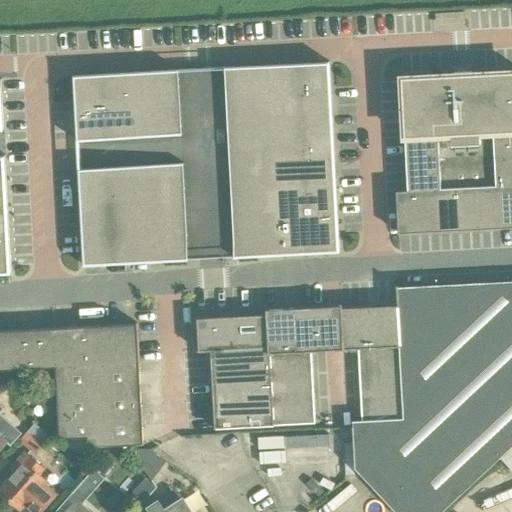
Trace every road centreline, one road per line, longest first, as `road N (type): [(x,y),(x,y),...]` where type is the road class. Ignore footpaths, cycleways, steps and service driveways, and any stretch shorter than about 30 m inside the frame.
road 1 (unclassified): [(367,45),(37,61),(48,291)]
road 2 (unclassified): [(380,266),(48,291)]
road 3 (unclassified): [(367,45),(380,266)]
road 4 (unclassified): [(511,38),(367,45)]
road 5 (unclassified): [(511,260),(380,266)]
